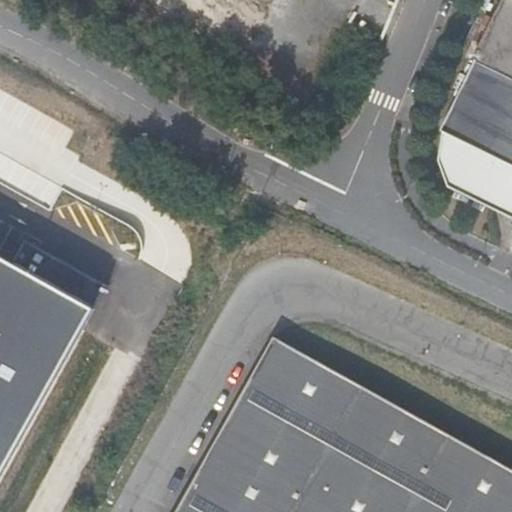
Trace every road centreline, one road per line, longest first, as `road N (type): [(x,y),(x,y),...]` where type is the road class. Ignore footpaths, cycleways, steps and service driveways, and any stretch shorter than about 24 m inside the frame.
road 1 (unclassified): [(0,29),(319,207)]
road 2 (unclassified): [(319,207),(371,122),(422,0)]
road 3 (unclassified): [(319,207),(511,298)]
